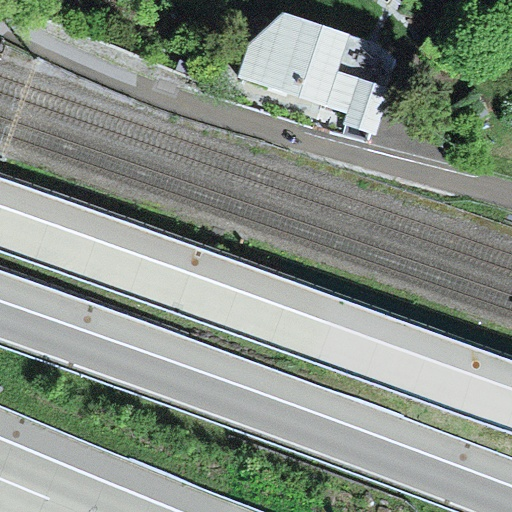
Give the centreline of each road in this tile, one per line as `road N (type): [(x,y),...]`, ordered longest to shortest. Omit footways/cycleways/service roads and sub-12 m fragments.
road 1 (motorway): [(511,406),(0,223)]
road 2 (motorway): [(511,504),(0,323)]
